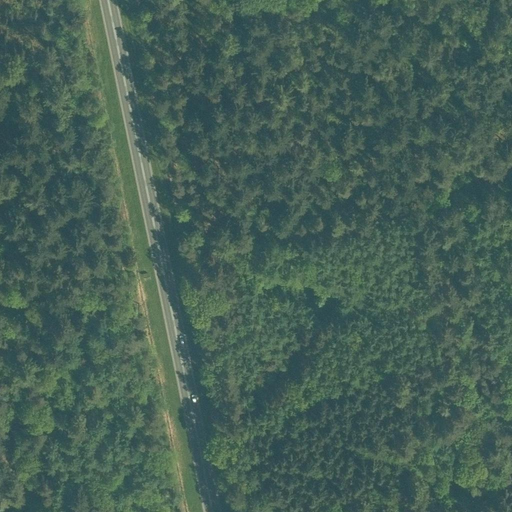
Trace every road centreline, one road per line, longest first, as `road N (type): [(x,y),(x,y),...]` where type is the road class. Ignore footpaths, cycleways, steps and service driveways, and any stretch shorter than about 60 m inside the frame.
road 1 (trunk): [(212,511),(108,0)]
road 2 (track): [(511,500),(473,405),(420,198)]
